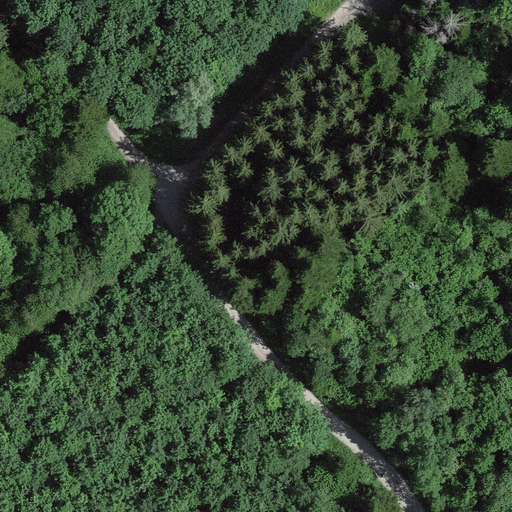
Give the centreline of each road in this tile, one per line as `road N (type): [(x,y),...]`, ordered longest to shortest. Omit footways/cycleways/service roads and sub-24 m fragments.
road 1 (track): [(171,205),(235,322),(322,418),(384,469),(413,511)]
road 2 (track): [(360,0),(248,107),(171,205)]
road 3 (track): [(171,205),(56,65),(0,11)]
road 4 (track): [(0,385),(171,205)]
